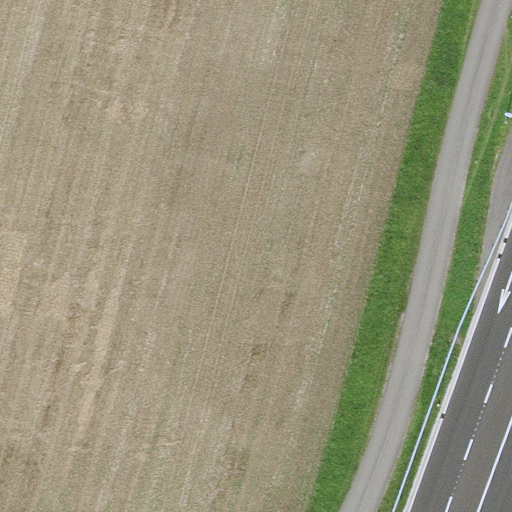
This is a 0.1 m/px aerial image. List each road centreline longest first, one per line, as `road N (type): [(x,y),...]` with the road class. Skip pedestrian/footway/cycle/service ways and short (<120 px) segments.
road 1 (track): [(502,0),(413,365),(362,511)]
road 2 (secondary): [(464,511),(511,376)]
